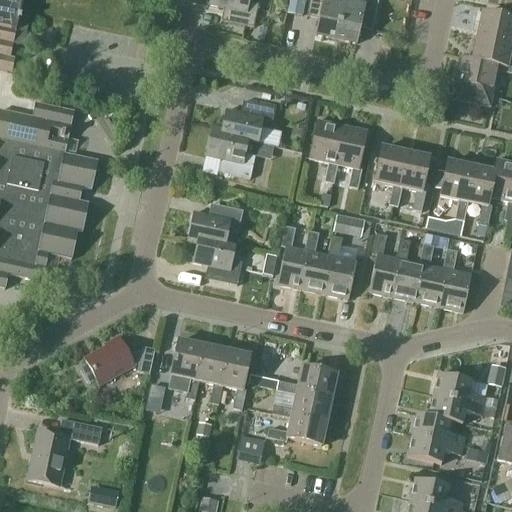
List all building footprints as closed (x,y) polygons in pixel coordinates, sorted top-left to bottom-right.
[(22,48),(28,19),(18,17),(21,0),(0,0),(0,72),(6,74),(11,46),(22,48)] [(249,0),(209,0),(208,8),(228,12),(225,25),(253,30),(258,8),(248,6),(249,0)] [(301,18),(305,1),(301,0),(290,0),(287,15),(301,18)] [(314,38),(335,42),(343,5),(342,5),(331,2),(331,0),(309,0),(307,14),(319,16),(314,38)] [(377,0),(343,0),(342,5),(343,5),(335,42),(356,47),(360,25),(372,27),(378,0),(377,0)] [(511,22),(481,16),(476,40),(511,47),(511,44),(511,42),(511,22)] [(476,40),(471,63),(506,70),(506,68),(509,53),(511,53),(511,44),(511,47),(476,40)] [(471,63),(459,60),(454,86),(457,87),(453,104),(489,111),(496,74),(511,77),(511,69),(506,68),(506,70),(471,63)] [(82,234),(88,205),(79,203),(82,190),(91,192),(97,164),(64,157),(73,114),(34,105),(31,119),(0,112),(0,289),(4,291),(7,277),(41,284),(47,256),(70,261),(76,233),(82,234)] [(270,134),(275,111),(247,105),(245,117),(224,113),(221,132),(219,137),(247,143),(257,146),(274,149),(277,135),(270,134)] [(332,187),(336,168),(332,167),(340,130),(316,125),(308,162),(327,166),(323,185),(332,187)] [(244,156),(247,143),(219,137),(221,132),(211,130),(205,159),(225,164),(222,176),(249,182),(254,158),(244,156)] [(332,167),(336,168),(351,171),(347,190),(356,192),(361,173),(357,172),(365,135),(340,130),(332,167)] [(396,210),(400,191),(397,190),(404,155),(380,150),(373,185),(391,189),(387,208),(396,210)] [(397,190),(400,191),(415,194),(411,213),(420,215),(424,196),(421,195),(428,160),(404,155),(397,190)] [(460,238),(463,224),(467,205),(463,205),(470,169),(446,164),(438,200),(458,204),(454,222),(457,223),(454,237),(460,238)] [(511,167),(496,164),(494,174),(488,201),(506,205),(503,223),(511,225),(511,167)] [(494,174),(470,169),(463,205),(467,205),(481,208),(477,228),(487,230),(491,210),(487,209),(488,201),(494,174)] [(330,197),(321,195),(319,208),(328,209),(330,197)] [(198,240),(225,246),(228,234),(238,236),(243,213),(215,207),(213,219),(193,215),(187,245),(197,247),(198,240)] [(332,235),(360,240),(364,223),(335,217),(332,235)] [(485,239),(487,230),(477,228),(475,237),(485,239)] [(307,254),(304,254),(291,251),(295,232),(284,229),(280,250),(283,250),(275,288),(299,293),(307,254)] [(308,234),(304,254),(307,254),(299,293),(322,298),(330,259),(327,259),(314,256),(319,237),(308,234)] [(400,263),(394,262),(381,259),(386,239),(375,237),(371,257),(376,258),(367,295),(391,300),(400,263)] [(331,239),(327,259),(330,259),(322,298),(346,303),(354,264),(338,261),(342,242),(331,239)] [(235,249),(225,246),(198,240),(197,247),(193,266),(212,270),(210,282),(237,288),(242,265),(232,263),(235,249)] [(399,242),(394,262),(400,263),(391,300),(415,306),(423,269),(417,267),(405,264),(409,244),(399,242)] [(415,306),(438,311),(447,274),(441,273),(428,270),(432,250),(422,247),(417,267),(423,269),(415,306)] [(445,253),(441,273),(447,274),(438,311),(462,316),(470,279),(452,275),(456,255),(445,253)] [(511,296),(511,282),(505,281),(502,295),(511,296)] [(511,312),(511,296),(502,295),(499,310),(511,312)] [(117,339),(103,347),(104,350),(83,361),(86,367),(80,370),(79,373),(85,385),(89,386),(94,382),(97,388),(133,368),(132,367),(137,366),(136,374),(148,377),(153,352),(141,349),(140,352),(127,357),(117,339)] [(193,403),(197,383),(194,382),(202,347),(178,342),(170,377),(189,381),(185,401),(193,403)] [(226,352),(202,347),(194,382),(197,383),(212,386),(208,406),(218,408),(222,389),(218,388),(226,352)] [(218,388),(222,389),(236,392),(232,411),(241,413),(246,392),(242,392),(249,358),(226,352),(218,388)] [(500,390),(504,371),(490,368),(486,387),(500,390)] [(247,388),(294,398),(295,394),(331,401),(336,377),(301,369),(296,389),(249,379),(247,388)] [(433,398),(484,409),(487,400),(469,396),(472,383),(438,376),(433,398)] [(165,390),(150,387),(147,400),(162,403),(165,390)] [(271,417),(289,420),(290,416),(325,424),(331,401),(295,394),(294,398),(291,412),(273,408),(271,417)] [(433,398),(428,419),(451,424),(451,425),(463,428),(465,415),(482,419),(484,409),(433,398)] [(485,410),(495,412),(497,404),(487,401),(485,410)] [(320,449),(325,424),(290,416),(289,420),(286,435),(268,431),(266,441),(285,445),(286,441),(320,449)] [(412,438),(463,449),(465,440),(449,437),(451,425),(451,424),(428,419),(417,416),(412,438)] [(27,482),(58,489),(68,441),(98,447),(102,430),(61,421),(58,438),(38,433),(27,482)] [(511,424),(507,423),(504,423),(496,462),(511,465),(511,462),(511,424)] [(211,427),(197,424),(195,437),(208,440),(211,427)] [(461,459),(463,449),(412,438),(407,459),(442,467),(444,455),(461,459)] [(235,460),(258,465),(263,445),(239,440),(235,460)] [(490,456),(492,445),(482,443),(480,454),(490,456)] [(485,466),(487,456),(467,451),(464,462),(485,466)] [(414,481),(409,503),(450,511),(460,511),(462,505),(445,501),(448,489),(414,481)] [(511,483),(498,488),(504,507),(511,504),(511,483)] [(114,511),(118,494),(90,488),(86,505),(114,511)] [(215,511),(217,503),(200,500),(197,511),(215,511)] [(406,511),(450,511),(409,503),(406,511)]
